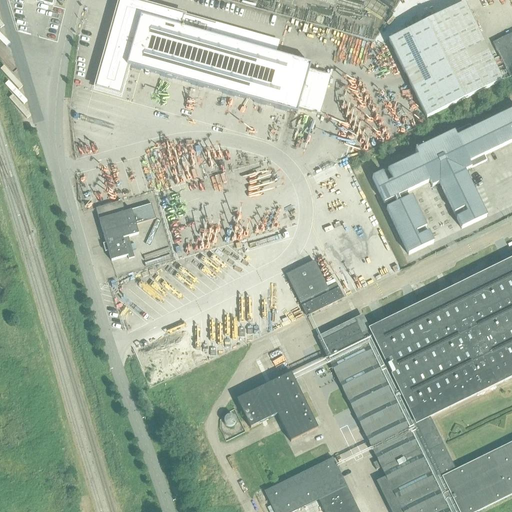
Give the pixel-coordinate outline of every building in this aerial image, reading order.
[(122,35),(112,32),(96,88),(120,95),(128,67),(287,112),(297,115),(298,110),(320,116),(322,108),(301,102),(307,78),(328,84),(330,77),(309,71),(311,66),(300,63),(301,63),(275,56),(212,38),(215,26),(131,2),(122,35)] [(389,41),(407,79),(461,52),(483,42),(464,4),(389,41)] [(511,33),(492,43),(509,77),(511,75),(511,33)] [(461,52),(407,79),(426,118),(502,81),(483,42),(461,52)] [(383,174),(372,179),(384,204),(395,199),(398,205),(387,210),(408,255),(433,243),(428,233),(418,238),(416,233),(426,228),(412,198),(401,203),(398,197),(430,182),(432,187),(440,183),(462,229),(487,217),(465,172),(487,161),(484,156),(511,141),(511,135),(510,131),(511,129),(511,111),(457,137),(455,132),(415,151),(418,156),(387,171),(392,182),(388,184),(383,174)] [(151,206),(132,211),(125,213),(122,202),(96,209),(106,245),(109,244),(111,251),(108,252),(111,262),(128,257),(129,260),(159,251),(155,236),(130,243),(128,238),(139,235),(136,226),(156,220),(152,205),(151,205),(151,206)] [(511,511),(511,260),(361,335),(356,326),(321,344),(339,381),(378,461),(373,464),(376,471),(381,468),(386,478),(377,483),(390,511),(511,511)] [(287,276),(307,317),(343,299),(336,285),(327,290),(314,263),(287,276)] [(391,269),(393,274),(404,270),(401,264),(391,269)] [(316,369),(328,367),(326,360),(315,362),(316,369)] [(291,443),(318,430),(291,375),(237,401),(251,429),(278,416),(291,443)] [(349,414),(341,415),(341,430),(354,429),(353,423),(350,424),(349,414)] [(229,415),(226,423),(234,426),(237,417),(229,415)] [(358,511),(333,460),(265,493),(271,505),(272,506),(267,508),(269,511),(294,511),(308,505),(310,511),(358,511)]
